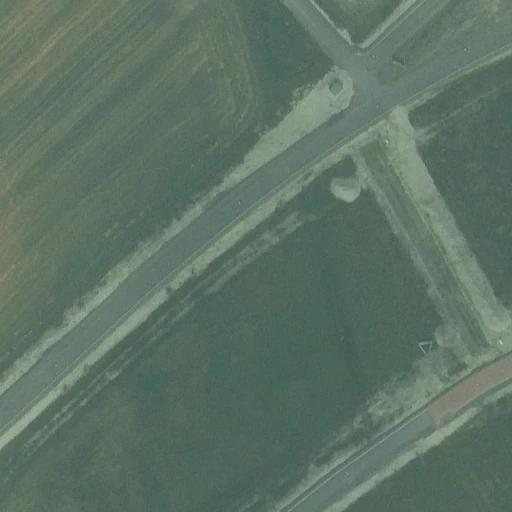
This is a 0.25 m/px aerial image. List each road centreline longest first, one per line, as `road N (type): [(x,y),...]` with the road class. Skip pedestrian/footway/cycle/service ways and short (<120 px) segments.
road 1 (unclassified): [(0,417),(368,103)]
road 2 (unclassified): [(313,511),(511,367)]
road 3 (unclassified): [(368,103),(511,38)]
road 4 (unclassified): [(433,0),(359,69),(368,103)]
